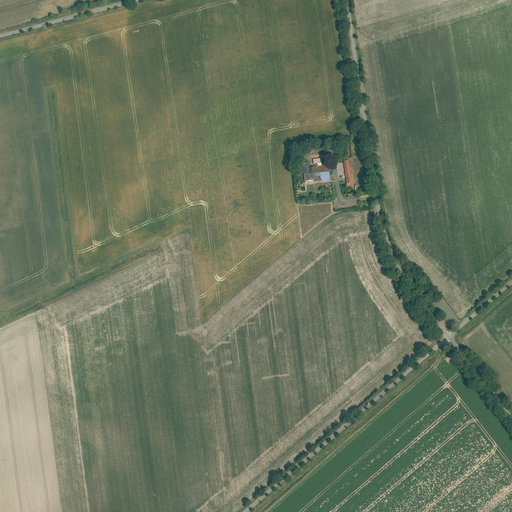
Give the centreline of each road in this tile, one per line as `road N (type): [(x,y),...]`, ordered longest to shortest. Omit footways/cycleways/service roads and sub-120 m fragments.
road 1 (unclassified): [(344,0),(384,234),(448,338)]
road 2 (unclassified): [(448,338),(242,511)]
road 3 (unclassified): [(125,0),(0,32)]
